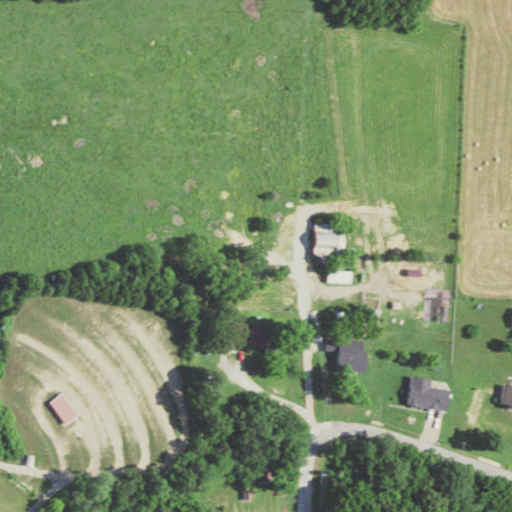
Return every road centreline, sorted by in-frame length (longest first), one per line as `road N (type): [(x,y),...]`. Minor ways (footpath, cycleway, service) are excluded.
road 1 (residential): [(306,435),(333,423),(363,424),(511,474)]
road 2 (residential): [(306,435),(307,294)]
